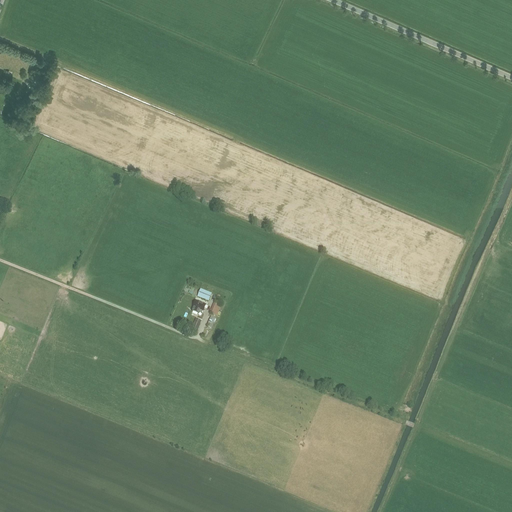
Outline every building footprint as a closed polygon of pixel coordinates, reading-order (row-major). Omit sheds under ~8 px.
[(212,293),(201,289),(197,297),(209,301),(212,293)] [(203,311),(206,305),(196,301),(193,307),(203,311)] [(214,302),(209,313),(217,316),(221,306),(214,302)] [(204,314),(198,312),(191,329),(197,332),(204,314)] [(212,328),(216,318),(211,317),(207,326),(212,328)]
